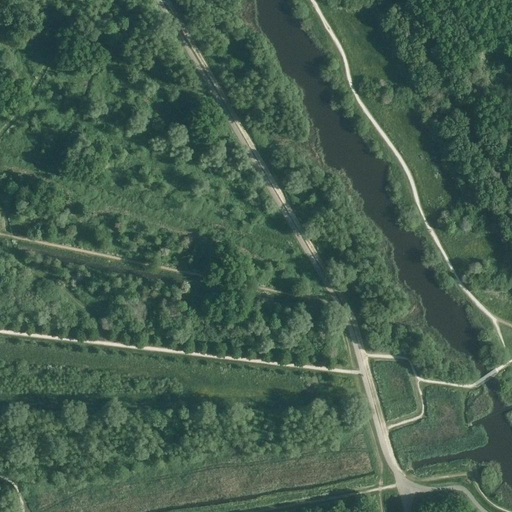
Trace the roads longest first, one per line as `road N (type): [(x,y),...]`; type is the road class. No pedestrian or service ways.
road 1 (unknown): [(379,489),(361,396),(325,298),(0,233)]
road 2 (track): [(303,244),(188,216),(0,142)]
